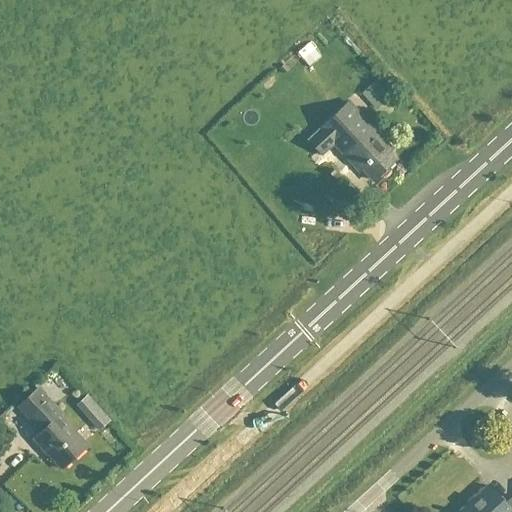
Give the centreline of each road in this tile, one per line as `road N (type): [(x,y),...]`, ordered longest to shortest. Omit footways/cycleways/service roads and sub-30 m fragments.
road 1 (secondary): [(109,511),(511,143)]
road 2 (residential): [(356,511),(511,369)]
